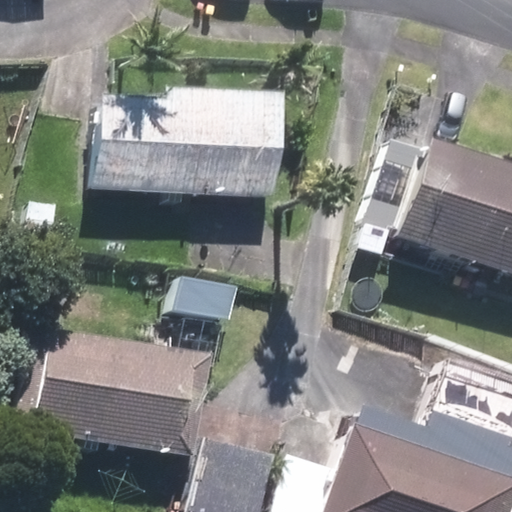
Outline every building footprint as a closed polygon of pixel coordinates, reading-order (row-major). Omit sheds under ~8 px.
[(85,103),(81,192),(259,200),(263,100),(151,95),(151,106),(85,103)] [(511,177),(408,147),(380,243),(511,281),(511,177)] [(18,335),(2,430),(175,458),(191,363),(18,335)] [(341,412),(308,511),(496,511),(505,487),(503,487),(511,458),(511,449),(416,418),(410,435),(341,412)] [(191,440),(174,509),(184,511),(250,511),(264,458),(191,440)]
